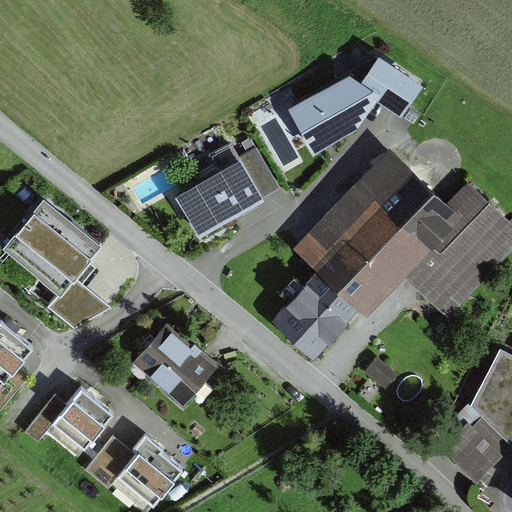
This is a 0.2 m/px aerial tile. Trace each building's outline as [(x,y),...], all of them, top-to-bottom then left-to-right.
[(289,104),(315,148),(356,129),(376,98),(403,112),(425,81),(380,51),(363,77),(351,69),(289,104)] [(201,232),(265,195),(232,139),(213,151),(220,164),(176,190),(201,232)] [(403,280),(449,324),(511,257),(511,234),(464,189),(448,206),(388,150),(290,254),(314,277),(268,325),(311,365),(357,316),(363,322),(403,280)] [(72,277),(97,245),(43,203),(8,246),(62,289),(72,277)] [(111,308),(72,277),(62,289),(48,309),(76,331),(111,308)] [(33,345),(0,319),(0,374),(6,379),(33,345)] [(179,401),(211,364),(165,325),(133,362),(179,401)] [(483,419),(510,445),(511,441),(511,356),(500,350),(471,406),(483,419)] [(364,374),(386,391),(399,375),(378,357),(364,374)] [(0,409),(31,373),(19,363),(0,386),(0,409)] [(114,413),(82,386),(54,420),(85,447),(114,413)] [(67,404),(55,394),(25,430),(36,440),(67,404)] [(443,452),(479,485),(504,458),(510,445),(483,419),(474,430),(467,425),(443,452)] [(114,435),(86,468),(140,511),(147,511),(185,469),(146,437),(134,452),(114,435)]
